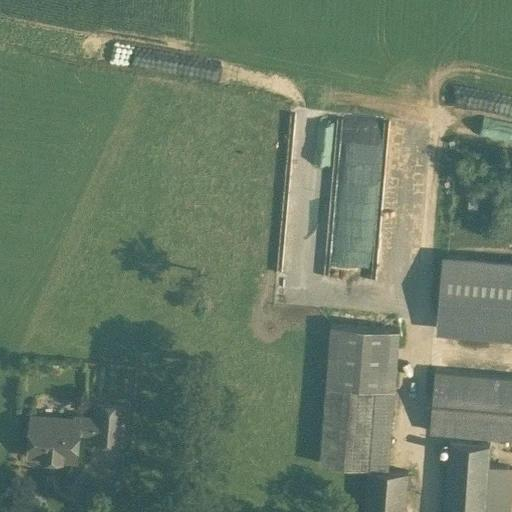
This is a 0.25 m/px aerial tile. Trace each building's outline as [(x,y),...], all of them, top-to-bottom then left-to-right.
[(511,119),(450,107),(446,126),(511,139),(511,119)] [(285,271),(325,272),(326,250),(286,248),(285,271)] [(511,263),(446,258),(440,330),(511,336),(511,263)] [(400,327),(332,322),(328,382),(375,386),(395,387),(400,327)] [(511,376),(436,370),(431,430),(511,436),(511,376)] [(375,386),(328,382),(321,462),(369,466),(375,386)] [(125,405),(97,402),(95,432),(94,438),(122,441),(125,405)] [(77,418),(34,414),(33,416),(28,421),(27,431),(32,437),(30,454),(76,458),(78,431),(95,432),(96,416),(77,414),(77,418)] [(490,442),(450,439),(447,489),(487,491),(489,463),(490,442)] [(509,511),(511,480),(511,464),(489,463),(487,491),(485,511),(509,511)] [(405,511),(409,470),(369,467),(365,511),(405,511)] [(485,511),(487,491),(447,489),(445,511),(485,511)]
